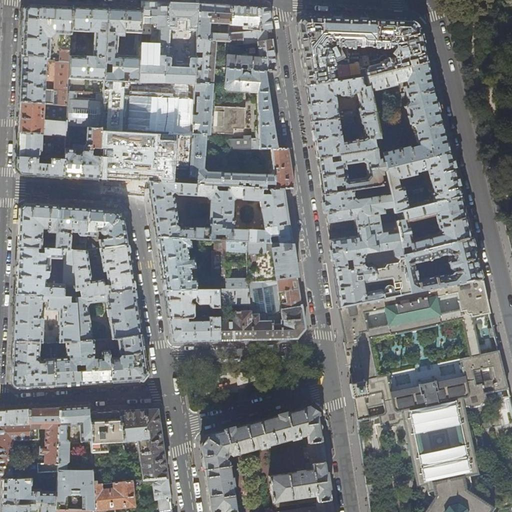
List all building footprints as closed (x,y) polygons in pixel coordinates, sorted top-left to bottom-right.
[(511,0),(505,0),(506,0),(502,2),(505,9),(511,4),(511,0)] [(142,1),(141,9),(140,46),(150,46),(151,30),(159,30),(158,46),(166,47),(167,47),(168,26),(169,3),(154,2),(142,1)] [(169,3),(168,26),(173,27),(174,27),(175,26),(175,25),(176,24),(176,18),(191,19),(190,26),(191,27),(192,28),(193,28),(198,29),(199,4),(184,3),(169,3)] [(53,61),(55,61),(69,62),(69,56),(69,52),(70,43),(70,39),(72,6),(59,6),(29,4),(23,9),(23,28),(21,55),(49,57),(50,37),(53,34),(61,35),(60,45),(59,46),(59,58),(54,58),(53,61)] [(212,5),(199,4),(198,29),(196,57),(195,83),(213,84),(215,42),(228,42),(228,35),(209,33),(209,23),(229,25),(230,6),(212,5)] [(72,6),(70,39),(75,40),(75,32),(94,33),(93,58),(69,56),(69,62),(68,79),(104,80),(108,8),(87,7),(72,6)] [(228,34),(243,33),(243,26),(248,27),(249,27),(250,27),(251,26),(251,25),(252,25),(252,32),(271,30),(269,18),(268,9),(267,8),(247,7),(230,6),(229,25),(228,34)] [(125,9),(108,8),(104,80),(122,81),(122,72),(129,73),(128,82),(138,82),(139,59),(137,59),(137,56),(117,56),(118,32),(135,33),(134,52),(137,52),(137,46),(140,46),(141,9),(125,9)] [(375,54),(375,46),(376,19),(347,18),(305,16),(296,26),(300,51),(306,86),(334,82),(329,54),(328,53),(327,47),(330,46),(344,46),(344,47),(344,54),(352,54),(352,51),(354,51),(354,46),(357,46),(357,53),(375,54)] [(354,72),(355,79),(366,77),(427,62),(422,43),(418,28),(409,21),(394,20),(376,19),(375,46),(394,47),(397,50),(393,51),(395,55),(394,58),(393,58),(391,57),(384,59),(382,62),(370,65),(365,69),(365,71),(354,72)] [(228,35),(228,42),(228,46),(257,43),(260,58),(227,56),(227,68),(241,70),(251,70),(266,71),(277,72),(274,49),(271,30),(252,32),(243,33),(228,34),(228,35)] [(103,94),(98,179),(125,181),(148,182),(148,181),(188,183),(189,176),(190,158),(193,115),(194,94),(195,83),(196,57),(191,57),(190,57),(189,58),(189,59),(188,66),(172,66),(172,59),(172,58),(171,57),(171,56),(170,56),(166,56),(166,47),(158,46),(150,46),(140,46),(137,46),(137,52),(137,56),(137,59),(139,59),(138,82),(128,82),(122,81),(104,80),(103,94)] [(19,102),(66,106),(67,92),(68,79),(69,62),(55,61),(53,91),(44,90),(45,61),(49,61),(50,57),(49,57),(21,55),(20,77),(20,78),(19,102)] [(383,162),(384,168),(449,152),(441,119),(439,113),(430,77),(427,62),(366,77),(372,108),(376,107),(375,103),(377,102),(375,91),(396,86),(397,83),(405,81),(406,85),(404,86),(408,102),(405,107),(403,107),(404,109),(405,108),(407,116),(406,117),(408,125),(411,125),(417,147),(409,149),(409,148),(408,146),(381,153),(383,162)] [(342,67),(345,81),(355,79),(354,72),(354,66),(342,67)] [(241,70),(227,68),(226,69),(225,83),(225,86),(225,88),(227,90),(257,92),(258,115),(255,115),(255,120),(259,119),(259,126),(258,126),(256,128),(256,139),(251,139),(251,135),(243,135),(243,138),(228,139),(232,150),(271,149),(277,149),(274,128),(268,85),(266,71),(251,70),(251,76),(249,76),(249,75),(248,74),(248,73),(247,73),(246,73),(245,72),(244,73),(243,73),(243,74),(242,75),(241,75),(241,70)] [(308,104),(311,122),(339,118),(335,95),(341,94),(341,96),(342,96),(343,96),(344,96),(352,95),(353,94),(354,94),(354,92),(357,93),(360,108),(358,109),(359,115),(374,113),(372,108),(366,77),(355,79),(345,81),(334,82),(306,86),(308,104)] [(193,115),(190,158),(205,159),(206,135),(210,135),(210,132),(234,133),(234,128),(244,129),(243,108),(215,106),(215,92),(212,92),(213,84),(195,83),(194,94),(197,94),(197,92),(200,92),(199,98),(197,97),(196,112),(198,112),(198,116),(193,115)] [(81,178),(98,179),(103,94),(67,92),(66,106),(65,125),(88,127),(87,143),(84,147),(84,144),(72,144),(71,149),(64,148),(63,159),(63,177),(81,178)] [(20,133),(19,157),(37,158),(49,159),(63,159),(64,148),(65,125),(66,106),(19,102),(18,116),(17,132),(20,133)] [(314,138),(317,158),(376,149),(381,148),(378,138),(377,128),(374,113),(359,115),(361,123),(363,124),(366,138),(342,141),(339,118),(311,122),(314,138)] [(277,149),(271,149),(272,172),(270,174),(207,171),(204,167),(205,159),(190,158),(189,176),(194,177),(194,178),(195,179),(196,179),(197,179),(196,184),(207,185),(212,185),(217,185),(228,186),(243,187),(262,188),(270,188),(283,189),(293,188),(290,164),(288,149),(277,149)] [(383,162),(381,162),(380,159),(377,159),(376,149),(317,158),(319,175),(322,194),(337,192),(336,185),(342,184),(343,191),(353,189),(379,185),(381,185),(379,175),(382,174),(382,171),(385,170),(384,168),(383,162)] [(415,202),(416,206),(460,196),(458,189),(454,173),(449,152),(384,168),(385,170),(387,184),(392,208),(393,212),(400,210),(407,208),(401,183),(396,184),(396,179),(415,175),(415,173),(426,170),(427,176),(424,177),(425,182),(429,181),(431,193),(429,194),(431,198),(415,202)] [(39,175),(63,177),(63,159),(49,159),(49,164),(39,163),(39,161),(37,161),(37,158),(19,157),(16,157),(16,168),(21,174),(39,175)] [(188,183),(148,181),(148,182),(151,206),(153,220),(156,237),(189,238),(215,239),(226,240),(246,241),(247,229),(234,228),(234,221),(232,221),(233,201),(236,198),(242,198),(243,187),(228,186),(228,191),(218,191),(217,189),(217,185),(212,185),(212,190),(207,190),(207,185),(196,184),(188,183)] [(353,219),(355,228),(379,224),(378,215),(384,214),(383,209),(392,208),(387,184),(381,185),(379,185),(381,197),(357,201),(354,198),(353,189),(343,191),(337,192),(322,194),(323,203),(325,213),(326,223),(353,219)] [(247,229),(246,241),(271,243),(270,237),(272,236),(273,236),(274,236),(275,236),(276,236),(277,235),(279,243),(292,244),(287,212),(283,189),(270,188),(271,195),(270,194),(269,194),(268,194),(267,194),(266,194),(265,194),(265,192),(263,192),(262,188),(243,187),(242,198),(242,199),(260,200),(264,231),(247,229)] [(402,218),(395,220),(397,234),(403,249),(410,248),(412,255),(471,241),(465,216),(460,196),(416,206),(407,208),(400,210),(402,218)] [(48,233),(56,233),(58,206),(42,205),(31,204),(25,204),(19,209),(18,226),(17,247),(55,247),(56,243),(43,243),(43,245),(42,245),(42,239),(41,239),(42,229),(49,229),(48,233)] [(77,245),(77,250),(85,250),(86,239),(86,236),(88,208),(73,207),(58,206),(56,233),(56,243),(55,247),(70,249),(71,235),(69,233),(67,233),(67,228),(72,229),(74,232),(78,232),(78,233),(81,235),(80,245),(77,245)] [(114,210),(88,208),(86,236),(95,236),(95,231),(96,231),(99,231),(100,232),(101,233),(102,234),(103,234),(104,235),(104,239),(99,240),(100,248),(127,244),(124,226),(123,218),(114,210)] [(331,253),(333,269),(346,267),(352,266),(363,264),(362,257),(366,253),(391,250),(392,258),(395,260),(396,259),(403,258),(403,249),(397,234),(386,235),(386,232),(380,233),(379,224),(355,228),(356,237),(329,240),(331,253)] [(164,290),(197,289),(195,278),(191,278),(190,268),(195,268),(193,257),(188,257),(187,247),(191,247),(189,238),(156,237),(160,262),(163,280),(164,290)] [(96,249),(86,239),(85,250),(96,249)] [(213,251),(212,271),(226,272),(226,240),(215,239),(215,251),(213,251)] [(226,283),(226,289),(248,289),(248,283),(271,281),(297,278),(294,262),(294,259),(292,244),(279,243),(271,243),(246,241),(226,240),(226,272),(226,283)] [(483,283),(475,256),(471,241),(412,255),(403,258),(412,298),(483,283)] [(97,254),(96,249),(85,250),(77,250),(73,249),(76,297),(76,298),(134,289),(130,264),(127,244),(100,248),(101,255),(97,256),(98,263),(102,263),(103,271),(106,270),(108,284),(104,284),(103,279),(91,281),(87,255),(97,254)] [(73,249),(70,249),(55,247),(17,247),(16,270),(15,294),(71,297),(76,297),(73,249)] [(336,288),(339,309),(412,298),(403,258),(396,259),(393,263),(384,264),(381,268),(374,269),(371,266),(366,267),(363,264),(352,266),(352,269),(346,270),(346,267),(333,269),(336,288)] [(301,305),(297,278),(271,281),(248,283),(248,289),(226,289),(218,289),(219,304),(239,304),(239,311),(233,311),(234,322),(219,322),(219,340),(235,340),(240,340),(256,340),(292,339),(297,339),(305,329),(301,305)] [(489,313),(485,296),(483,283),(412,298),(339,309),(341,320),(344,342),(343,342),(345,351),(349,351),(351,363),(354,373),(350,374),(352,383),(350,383),(349,384),(351,391),(352,399),(353,398),(355,414),(356,421),(378,415),(380,424),(381,424),(385,423),(388,425),(397,423),(399,420),(402,419),(409,448),(417,486),(420,485),(426,484),(428,491),(429,494),(426,499),(430,502),(423,511),(490,511),(493,507),(473,493),(476,488),(472,486),(469,475),(478,473),(470,434),(464,406),(467,406),(471,408),(475,407),(479,406),(482,402),(487,402),(485,393),(507,389),(507,386),(498,351),(480,355),(472,317),(489,313)] [(134,289),(76,298),(76,303),(78,341),(92,340),(87,306),(90,303),(103,301),(106,303),(107,309),(106,309),(108,317),(112,339),(141,334),(137,309),(134,289)] [(166,302),(168,318),(187,317),(191,317),(194,315),(194,303),(191,300),(191,298),(193,296),(195,296),(195,300),(198,303),(208,303),(211,307),(211,316),(219,316),(219,304),(218,289),(215,289),(197,289),(164,290),(166,302)] [(13,341),(40,343),(42,343),(43,318),(41,318),(42,301),(47,302),(46,310),(59,311),(58,327),(60,328),(59,342),(65,342),(78,341),(76,303),(70,303),(71,297),(15,294),(14,318),(13,341)] [(194,341),(219,340),(219,322),(219,316),(211,316),(209,316),(209,321),(187,321),(187,317),(168,318),(172,342),(183,341),(194,341)] [(141,334),(112,339),(108,339),(109,349),(119,348),(119,352),(120,353),(121,355),(118,357),(109,357),(111,382),(126,381),(140,380),(142,380),(146,374),(143,353),(141,334)] [(98,382),(111,382),(109,357),(109,350),(102,351),(101,351),(101,352),(101,353),(101,358),(93,359),(93,356),(95,355),(94,340),(92,340),(78,341),(80,364),(84,364),(85,370),(80,370),(81,383),(98,382)] [(31,387),(55,385),(54,359),(44,359),(41,362),(39,359),(40,343),(13,341),(12,364),(11,382),(16,388),(31,387)] [(68,384),(81,383),(80,370),(80,368),(76,368),(75,364),(80,364),(78,341),(65,342),(66,355),(59,355),(59,358),(54,359),(55,385),(68,384)] [(75,406),(60,407),(59,422),(56,477),(56,491),(55,505),(55,509),(67,509),(67,494),(82,494),(82,510),(91,510),(95,510),(93,484),(93,481),(92,470),(66,471),(67,463),(68,461),(69,442),(68,440),(66,440),(67,425),(79,425),(80,442),(91,441),(89,413),(89,405),(75,406)] [(29,409),(28,423),(59,422),(60,407),(44,408),(29,409)] [(332,511),(325,463),(323,451),(319,425),(318,415),(316,413),(309,408),(309,409),(307,408),(298,410),(255,422),(254,422),(227,430),(207,435),(200,446),(201,453),(205,478),(210,511),(332,511)] [(17,410),(0,410),(0,424),(28,423),(29,409),(17,410)] [(138,410),(119,411),(123,442),(137,440),(143,479),(167,478),(166,469),(162,444),(157,411),(157,409),(138,410)] [(105,412),(89,413),(91,441),(92,453),(108,452),(107,442),(123,442),(119,411),(105,412)] [(0,424),(0,480),(2,480),(31,478),(56,477),(59,422),(28,423),(0,424)] [(31,478),(2,480),(2,492),(1,505),(18,504),(18,497),(35,497),(35,504),(55,505),(56,491),(41,490),(40,489),(31,488),(31,478)] [(167,478),(143,479),(143,480),(143,483),(153,482),(156,499),(158,499),(160,510),(172,509),(170,494),(167,478)] [(97,484),(93,484),(95,510),(135,506),(132,480),(113,482),(113,488),(102,489),(101,484),(97,484)] [(423,511),(430,502),(426,499),(423,503),(416,511),(423,511)]
